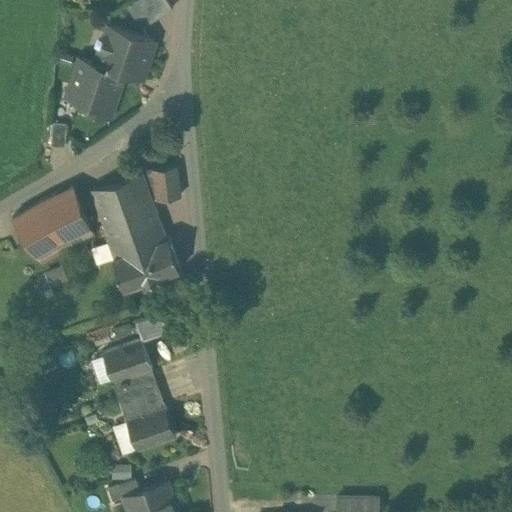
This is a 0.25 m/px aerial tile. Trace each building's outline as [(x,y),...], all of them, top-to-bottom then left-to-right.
[(167,0),(134,0),(127,4),(142,27),(173,7),(167,0)] [(155,39),(109,23),(96,62),(81,56),(68,95),(111,109),(124,71),(142,77),(155,39)] [(68,122),(54,120),(52,144),(65,145),(68,122)] [(177,164),(153,167),(157,197),(181,194),(177,164)] [(153,167),(143,169),(153,198),(157,197),(153,167)] [(143,169),(92,187),(115,255),(167,236),(153,198),(143,169)] [(74,183),(42,198),(60,240),(92,227),(74,183)] [(167,236),(115,255),(113,255),(114,258),(119,270),(118,270),(119,273),(120,273),(124,285),(125,288),(127,287),(177,269),(178,269),(180,269),(179,266),(175,253),(174,251),(169,238),(170,238),(168,235),(167,236)] [(142,337),(102,350),(120,400),(159,386),(142,337)] [(159,386),(120,400),(137,449),(176,435),(159,386)] [(114,472),(132,471),(131,460),(114,461),(114,472)] [(135,475),(108,485),(112,499),(125,494),(125,493),(140,488),(135,475)] [(177,511),(167,479),(140,488),(125,493),(125,494),(131,511),(177,511)] [(379,511),(380,497),(336,496),(336,511),(379,511)]
